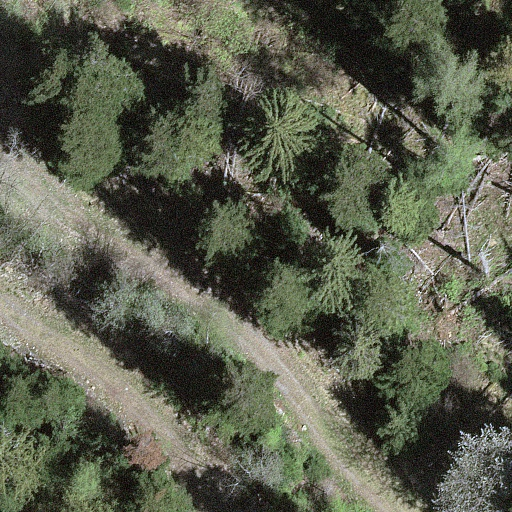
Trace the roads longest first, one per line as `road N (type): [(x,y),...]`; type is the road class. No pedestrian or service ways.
road 1 (track): [(401,511),(328,446),(200,282),(162,252),(28,184),(0,156)]
road 2 (track): [(0,305),(137,411),(214,511)]
